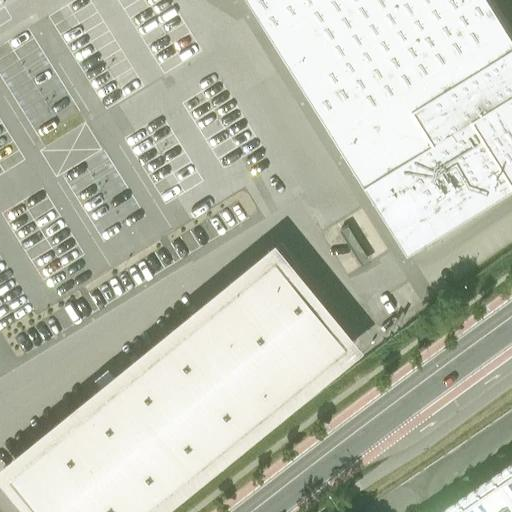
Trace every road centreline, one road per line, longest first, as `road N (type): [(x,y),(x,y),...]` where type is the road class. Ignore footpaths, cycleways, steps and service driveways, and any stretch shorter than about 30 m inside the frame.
road 1 (secondary): [(260,511),(511,327)]
road 2 (unknown): [(51,176),(101,259),(168,223)]
